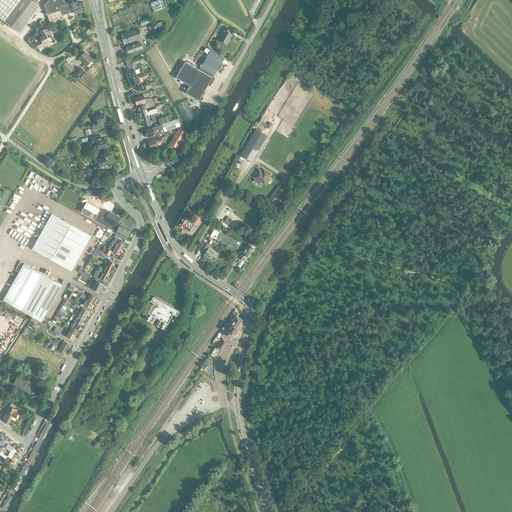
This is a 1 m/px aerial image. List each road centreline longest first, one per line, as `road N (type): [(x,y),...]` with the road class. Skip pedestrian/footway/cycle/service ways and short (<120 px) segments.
road 1 (secondary): [(268,511),(238,413),(250,303),(180,253),(140,173)]
road 2 (residential): [(29,442),(140,229),(117,192),(140,173)]
road 3 (residential): [(140,173),(185,155),(273,0)]
road 4 (unknown): [(70,279),(98,228),(43,194),(27,199),(5,241)]
road 5 (secondary): [(140,173),(101,28)]
